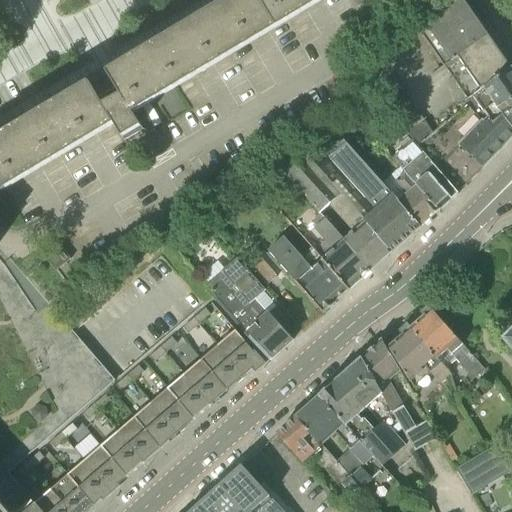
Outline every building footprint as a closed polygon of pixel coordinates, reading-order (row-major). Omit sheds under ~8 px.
[(0,192),(115,124),(122,136),(125,141),(143,130),(149,140),(153,138),(158,134),(142,108),(322,0),(225,0),(0,133),(0,192)] [(444,66),(446,65),(458,57),(488,35),(479,22),(463,0),(455,0),(410,32),(417,42),(424,37),(444,66)] [(488,35),(458,57),(480,87),(510,66),(496,47),(488,35)] [(506,113),(511,118),(511,69),(510,66),(480,87),(458,57),(446,65),(454,77),(451,79),(465,99),(471,93),(488,117),(490,115),(496,121),(506,113)] [(405,91),(386,102),(394,113),(412,101),(405,91)] [(412,101),(394,113),(401,123),(420,111),(412,101)] [(459,108),(501,149),(511,137),(511,118),(506,113),(496,121),(490,115),(488,117),(484,121),(466,102),(459,108)] [(438,129),(481,170),(501,149),(459,108),(436,127),(438,129)] [(420,111),(401,123),(410,135),(428,123),(420,111)] [(428,123),(410,135),(419,146),(434,132),(428,123)] [(481,170),(438,129),(434,132),(419,146),(460,192),(481,170)] [(349,203),(393,252),(420,227),(392,191),(386,184),(386,185),(344,139),(335,147),(338,150),(330,157),(361,193),(349,203)] [(405,172),(439,210),(459,193),(460,192),(419,146),(414,140),(392,157),(405,172)] [(345,239),(373,270),(393,252),(349,203),(302,149),(280,168),(320,214),(332,203),(356,229),(345,239)] [(392,191),(420,227),(439,210),(405,172),(395,181),(399,185),(392,191)] [(315,250),(351,290),(373,270),(345,239),(327,218),(314,229),(325,242),(315,250)] [(324,313),(351,290),(315,250),(314,252),(311,248),(301,258),(282,237),(267,251),(324,313)] [(57,242),(43,254),(57,270),(71,258),(57,242)] [(264,291),(235,259),(224,268),(220,262),(202,279),(273,360),(294,341),(255,299),(264,291)] [(78,278),(69,286),(76,293),(85,286),(78,278)] [(411,327),(448,368),(457,360),(474,380),(485,370),(429,305),(421,312),(424,316),(411,327)] [(201,324),(212,314),(207,308),(196,318),(201,324)] [(189,333),(201,324),(196,318),(184,327),(189,333)] [(453,375),(448,368),(411,327),(407,324),(398,331),(403,336),(389,348),(411,381),(426,367),(442,385),(453,375)] [(253,369),(256,373),(267,364),(264,360),(262,361),(236,330),(219,345),(245,376),(253,369)] [(173,337),(162,347),(167,353),(178,343),(173,337)] [(382,397),(392,414),(403,408),(404,407),(389,381),(396,374),(395,373),(397,370),(382,340),(361,359),(382,397)] [(229,390),(245,376),(219,345),(202,359),(229,390)] [(167,353),(162,347),(151,356),(156,362),(167,353)] [(221,400),(220,398),(229,390),(202,359),(185,374),(212,405),(212,404),(214,406),(221,400)] [(405,446),(396,435),(384,423),(375,431),(364,420),(359,421),(358,419),(382,397),(361,359),(319,397),(373,458),(381,467),(405,446)] [(139,366),(128,376),(133,382),(144,372),(139,366)] [(195,419),(212,405),(185,374),(168,389),(195,419)] [(128,376),(117,386),(122,391),(133,382),(128,376)] [(178,434),(195,419),(168,389),(152,403),(178,434)] [(106,396),(95,405),(100,411),(111,401),(106,396)] [(336,461),(349,477),(360,468),(363,466),(373,458),(319,397),(296,418),(322,445),(335,433),(350,449),(336,461)] [(178,437),(176,435),(178,434),(152,403),(135,418),(161,448),(169,442),(171,444),(178,437)] [(100,411),(95,405),(84,415),(89,420),(100,411)] [(392,414),(402,430),(414,451),(436,438),(427,421),(415,428),(403,408),(392,414)] [(161,448),(135,418),(118,432),(144,463),(161,448)] [(322,445),(296,418),(277,435),(303,464),(314,454),(319,459),(316,462),(347,496),(349,494),(355,501),(364,493),(361,489),(349,477),(336,461),(322,445)] [(72,425),(61,434),(66,440),(77,430),(72,425)] [(144,463),(118,432),(101,447),(128,477),(144,463)] [(66,440),(61,434),(50,444),(55,449),(66,440)] [(485,487),(478,475),(504,460),(495,446),(488,450),(457,469),(471,495),(485,487)] [(84,461),(111,492),(113,494),(121,486),(120,484),(128,477),(101,447),(84,461)] [(32,469),(43,459),(38,454),(27,463),(32,469)] [(102,499),(104,501),(113,494),(111,492),(84,461),(67,476),(94,506),(102,499)] [(32,469),(27,463),(16,473),(21,478),(32,469)] [(284,511),(242,465),(193,510),(190,511),(284,511)] [(349,477),(361,489),(371,480),(360,468),(349,477)] [(51,490),(69,511),(87,511),(94,506),(67,476),(51,490)] [(40,511),(69,511),(51,490),(34,505),(40,511)]
